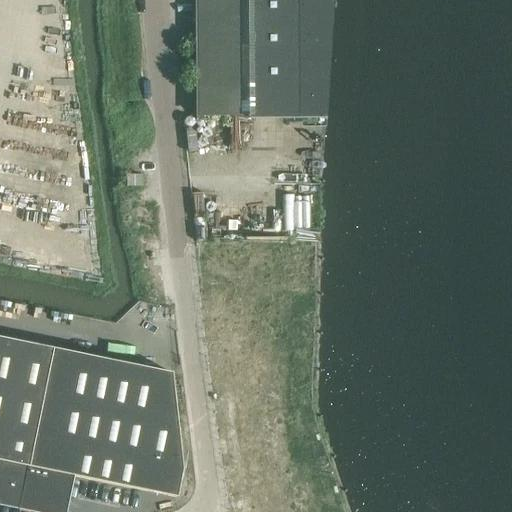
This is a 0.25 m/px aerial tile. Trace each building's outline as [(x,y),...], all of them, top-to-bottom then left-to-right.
[(195,0),(196,21),(248,21),(247,0),(195,0)] [(196,49),(196,88),(248,88),(248,116),(321,116),(328,0),(247,0),(248,21),(248,49),(196,49)] [(196,21),(196,49),(248,49),(248,21),(196,21)] [(248,88),(196,88),(196,116),(248,116),(248,88)] [(126,176),(126,187),(141,187),(141,176),(126,176)] [(0,502),(17,506),(18,506),(41,511),(49,511),(57,508),(62,502),(65,495),(69,476),(157,494),(176,498),(182,470),(171,373),(0,338),(0,502)]
